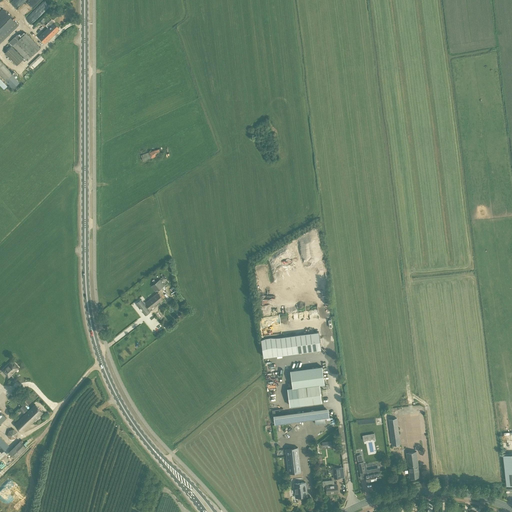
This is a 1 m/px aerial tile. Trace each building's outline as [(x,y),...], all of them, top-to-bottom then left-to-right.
[(0,42),(18,25),(3,9),(0,11),(0,42)] [(38,37),(45,43),(58,30),(57,29),(59,27),(55,23),(49,28),(48,27),(38,37)] [(13,45),(19,52),(27,60),(40,48),(26,32),(13,45)] [(23,59),(17,52),(11,46),(5,53),(17,65),(23,59)] [(40,55),(29,65),(33,69),(44,59),(40,55)] [(13,74),(0,60),(0,75),(6,82),(13,74)] [(159,147),(140,154),(142,162),(161,155),(159,147)] [(158,291),(165,285),(160,279),(151,287),(155,292),(157,290),(158,291)] [(136,303),(145,314),(164,300),(158,292),(145,302),(144,301),(144,302),(141,299),(136,303)] [(317,330),(261,338),(264,355),(320,347),(317,330)] [(2,370),(8,376),(10,374),(11,375),(14,372),(13,371),(18,366),(12,361),(2,370)] [(293,388),(319,384),(324,384),(322,366),(291,371),(293,388)] [(293,388),(287,389),(290,406),(300,405),(322,402),(319,384),(293,388)] [(28,411),(23,405),(20,408),(24,412),(25,411),(26,412),(25,413),(26,413),(15,424),(22,432),(43,412),(35,404),(28,411)] [(397,418),(389,419),(392,445),(400,444),(397,418)] [(9,430),(7,435),(11,439),(16,438),(18,433),(14,429),(9,430)] [(0,450),(2,453),(9,446),(0,436),(0,450)] [(8,452),(15,458),(26,447),(20,440),(8,452)] [(298,447),(286,448),(288,473),(300,472),(298,447)] [(419,476),(416,451),(406,453),(410,477),(419,476)] [(511,484),(511,453),(503,455),(506,485),(511,484)] [(379,471),(378,469),(372,470),(373,472),(365,474),(367,482),(371,481),(371,480),(376,479),(377,480),(381,479),(380,471),(379,471)] [(324,489),(326,489),(327,493),(333,492),(333,493),(338,493),(337,483),(334,484),(334,479),(323,480),(323,482),(323,485),(324,489)] [(296,488),(297,497),(307,496),(305,482),(294,483),(294,488),(296,488)]
